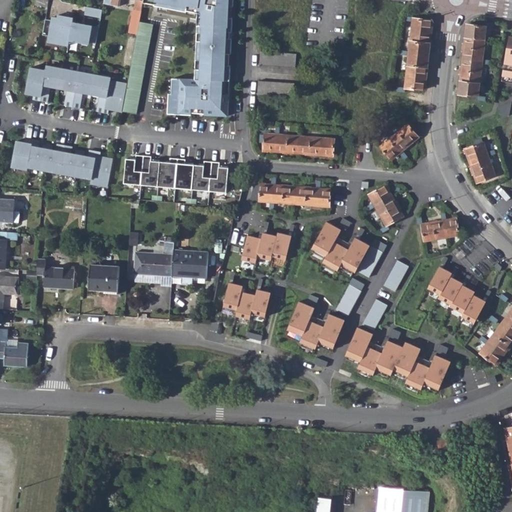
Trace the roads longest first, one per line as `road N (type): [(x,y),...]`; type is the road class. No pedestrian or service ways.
road 1 (residential): [(52,400),(60,338),(68,331),(191,339),(319,383)]
road 2 (residential): [(323,416),(52,400)]
road 3 (residential): [(250,0),(249,159),(349,173)]
road 4 (residential): [(319,383),(425,183)]
road 5 (residential): [(511,390),(434,418),(323,416)]
road 6 (unknown): [(253,163),(216,301),(216,311),(246,326)]
road 7 (tertiary): [(450,174),(438,102),(452,12)]
